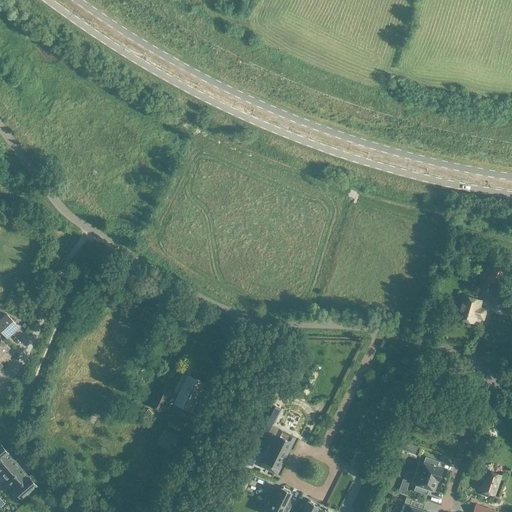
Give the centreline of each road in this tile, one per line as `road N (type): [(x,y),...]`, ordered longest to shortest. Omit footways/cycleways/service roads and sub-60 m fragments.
road 1 (secondary): [(46,0),(134,59),(272,129),(382,167),(511,195)]
road 2 (secondary): [(511,178),(396,153),(287,117),(186,69),(75,0)]
road 3 (unclassified): [(381,331),(258,321),(213,306),(62,210),(0,127)]
road 4 (residential): [(488,375),(444,511)]
road 5 (residential): [(320,456),(381,331)]
road 6 (residential): [(320,456),(296,455),(295,483),(326,489),(334,474),(328,460)]
